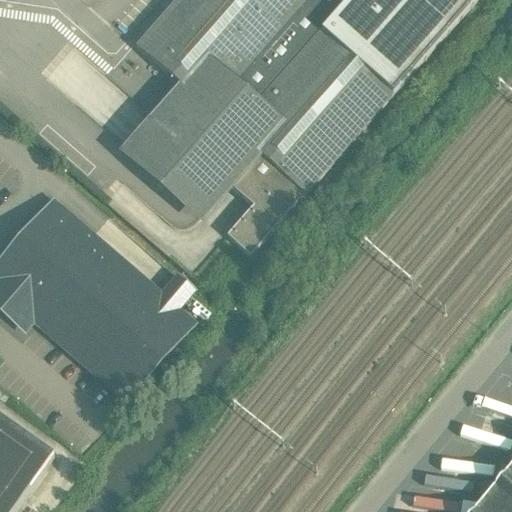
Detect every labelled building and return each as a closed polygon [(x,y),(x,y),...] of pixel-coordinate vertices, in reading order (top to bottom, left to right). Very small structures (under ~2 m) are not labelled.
[(183,0),(137,52),(201,108),(143,174),(184,210),(214,176),(206,169),(307,53),(284,33),(312,0),(183,0)] [(307,53),(206,169),(214,176),(254,210),(228,240),(251,260),(305,199),(306,199),(480,0),(312,0),(284,33),(307,53)] [(161,299),(160,299),(147,287),(148,287),(146,286),(132,274),(131,272),(131,273),(117,261),(117,260),(116,259),(116,260),(102,247),(101,246),(87,234),(86,233),(85,233),(72,221),(71,220),(70,220),(56,207),(55,206),(54,207),(54,208),(37,228),(36,227),(35,229),(36,229),(25,241),(24,241),(23,242),(23,243),(12,255),(11,256),(11,257),(0,269),(0,268),(0,295),(3,298),(2,298),(4,299),(18,311),(17,311),(19,312),(33,324),(34,325),(48,337),(49,339),(49,338),(63,350),(63,351),(64,352),(64,351),(78,364),(79,365),(93,377),(94,378),(95,378),(108,390),(109,391),(110,391),(124,404),(125,405),(126,404),(147,379),(148,379),(149,378),(148,378),(170,354),(171,352),(192,328),(193,327),(192,326),(177,314),(162,300),(163,300),(161,299)] [(0,511),(17,511),(54,460),(0,421),(0,511)] [(511,511),(511,452),(510,459),(511,461),(511,468),(475,511),(511,511)]
